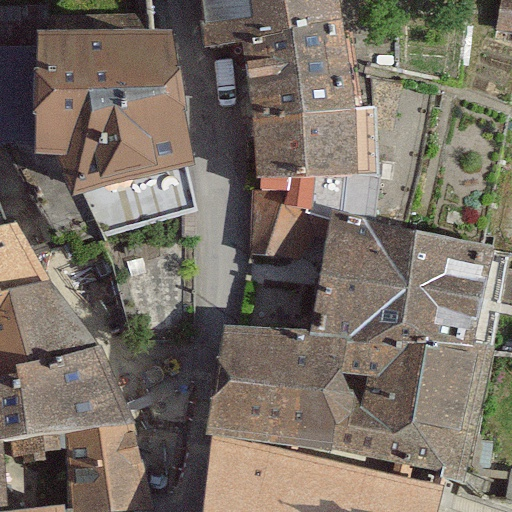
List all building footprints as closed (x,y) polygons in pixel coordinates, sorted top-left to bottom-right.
[(241,43),(338,25),(334,0),(206,0),(214,47),(241,43)] [(257,119),(350,113),(338,25),(241,43),(257,119)] [(105,244),(102,237),(187,211),(161,40),(39,39),(38,52),(0,52),(0,142),(1,144),(60,235),(75,234),(83,251),(105,244)] [(376,113),(350,113),(257,119),(262,209),(311,216),(325,218),(378,223),(376,113)] [(0,200),(0,224),(11,221),(0,200)] [(261,260),(298,262),(311,216),(262,209),(261,260)] [(316,336),(475,350),(491,244),(378,223),(325,218),(316,336)] [(0,224),(0,299),(47,283),(11,221),(0,224)] [(130,339),(187,334),(192,247),(115,272),(130,339)] [(0,299),(0,376),(97,354),(47,283),(0,299)] [(490,353),(475,350),(316,336),(244,329),(222,429),(462,480),(490,353)] [(97,354),(0,376),(0,442),(2,442),(10,441),(15,459),(66,454),(134,441),(97,354)] [(134,441),(66,454),(76,511),(90,511),(147,505),(134,441)] [(215,468),(210,511),(442,511),(447,492),(287,462),(283,478),(215,468)]
